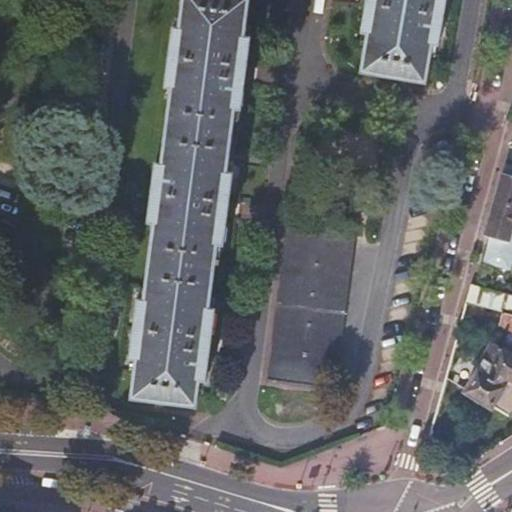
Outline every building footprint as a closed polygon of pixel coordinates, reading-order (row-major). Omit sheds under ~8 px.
[(138,300),(128,372),(133,373),(130,400),(195,409),(199,382),(204,382),(214,311),(208,310),(217,245),(222,246),(232,175),(226,174),(235,109),(240,110),(250,38),(244,37),(249,0),(183,0),(179,28),(174,28),(164,100),(170,101),(161,166),(156,165),(148,224),(153,225),(143,301),(138,300)] [(368,0),(363,33),(369,34),(361,73),(426,84),(433,45),(438,46),(445,0),(368,0)] [(493,205),(485,236),(507,243),(508,243),(511,229),(511,167),(504,165),(493,205)] [(269,381),(268,383),(334,392),(335,390),(332,389),(352,241),(354,241),(354,239),(288,230),(288,233),(291,233),(271,382),(269,381)] [(485,236),(482,246),(505,252),(507,243),(485,236)] [(511,315),(511,298),(471,287),(466,303),(491,310),(504,313),(511,315)] [(488,321),(491,310),(466,303),(463,314),(488,321)] [(511,331),(511,315),(504,313),(500,328),(511,331)] [(462,318),(459,331),(468,334),(471,320),(462,318)] [(483,364),(465,393),(492,409),(493,407),(507,416),(511,407),(511,353),(504,348),(502,351),(491,345),(480,362),(483,364)]
